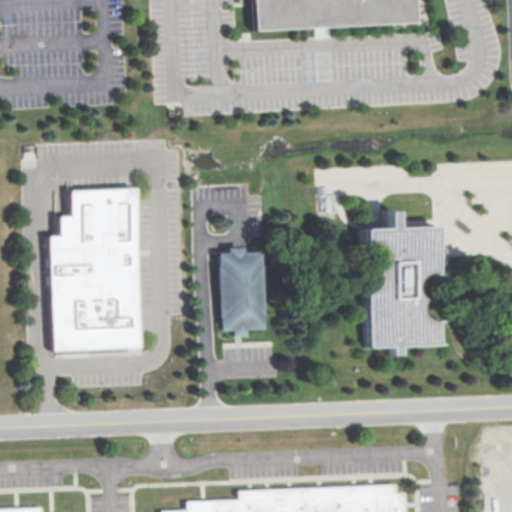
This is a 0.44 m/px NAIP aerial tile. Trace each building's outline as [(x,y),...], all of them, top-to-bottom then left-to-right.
[(406,0),(407,21),(248,29),(246,0),(406,0)] [(52,217),(62,217),(61,192),(126,190),(132,348),(46,351),(43,238),(52,238),(52,217)] [(357,228),(389,226),(389,210),(397,209),(398,226),(436,224),(439,272),(434,271),(429,271),(424,273),(420,277),(418,282),(418,289),(421,294),(426,298),(423,300),(422,305),(422,309),(424,314),(427,317),(430,319),(435,320),(439,319),(440,342),(402,344),(402,352),(394,353),(393,344),(363,345),(360,289),(369,289),(376,284),(379,278),(378,268),(383,265),(386,256),(385,250),(381,245),(372,242),(358,243),(357,228)] [(221,252),(230,252),(230,247),(244,247),(244,249),(262,249),(263,328),(245,328),(245,334),(232,334),(232,328),(222,329),(221,252)] [(232,501),(232,492),(388,486),(389,495),(397,494),(397,511),(181,511),(180,504),(232,501)]
